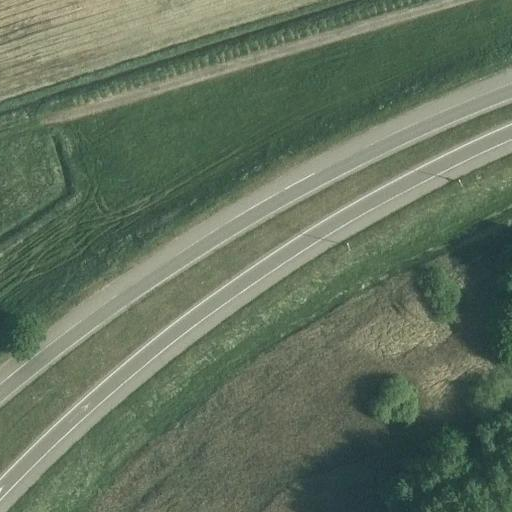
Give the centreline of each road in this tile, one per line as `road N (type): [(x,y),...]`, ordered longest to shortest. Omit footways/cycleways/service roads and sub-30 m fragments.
road 1 (motorway): [(0,496),(156,353),(434,174),(511,140)]
road 2 (motorway): [(511,94),(421,130),(267,211),(120,305),(0,399)]
